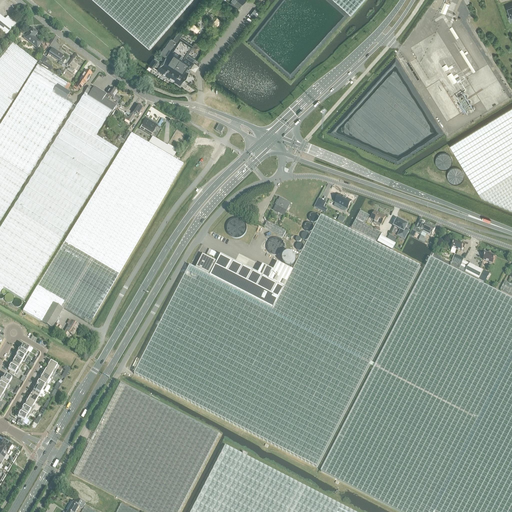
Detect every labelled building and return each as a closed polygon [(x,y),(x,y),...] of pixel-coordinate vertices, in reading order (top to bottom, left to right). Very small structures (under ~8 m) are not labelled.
[(94,0),(149,47),(189,0),(94,0)] [(232,2),(230,4),(238,10),(242,5),(245,0),(236,0),(237,0),(234,4),(232,2)] [(334,0),(351,14),(363,0),(334,0)] [(428,24),(432,16),(426,13),(422,21),(428,24)] [(0,31),(6,37),(14,27),(16,24),(8,16),(5,20),(0,16),(0,31)] [(217,26),(221,21),(217,18),(213,22),(217,26)] [(36,49),(41,43),(34,37),(37,33),(31,29),(23,39),(36,49)] [(164,47),(160,54),(166,58),(171,49),(178,38),(179,39),(184,32),(180,30),(176,35),(173,40),(171,39),(171,40),(170,39),(164,48),(164,47)] [(165,58),(165,59),(186,71),(187,70),(188,68),(189,69),(189,68),(193,63),(195,60),(187,54),(192,46),(179,39),(178,38),(171,49),(166,58),(165,58)] [(0,120),(37,62),(12,43),(0,58),(0,120)] [(194,43),(191,49),(196,52),(201,49),(200,44),(194,43)] [(59,62),(58,64),(60,65),(61,63),(62,64),(65,60),(62,58),(63,56),(52,49),(48,54),(59,62)] [(47,60),(46,58),(42,56),(38,64),(48,70),(51,66),(45,63),(47,60)] [(152,68),(154,65),(156,67),(160,62),(155,59),(154,60),(153,59),(149,65),(152,68)] [(165,59),(157,71),(174,82),(179,85),(182,81),(188,72),(186,71),(165,59)] [(71,62),(69,66),(78,72),(81,68),(71,62)] [(325,136),(400,163),(417,153),(420,149),(445,135),(443,132),(436,129),(400,66),(395,62),(393,63),(387,70),(388,67),(345,118),(340,121),(338,120),(325,136)] [(72,106),(64,101),(52,94),(61,80),(37,66),(25,84),(4,119),(0,124),(0,220),(3,216),(72,106)] [(457,114),(472,108),(460,80),(469,69),(458,74),(455,67),(453,68),(452,69),(448,73),(446,71),(449,79),(428,88),(432,99),(435,95),(431,91),(453,82),(455,88),(447,92),(452,104),(451,104),(453,110),(451,111),(454,113),(448,119),(445,116),(447,120),(458,115),(457,114)] [(85,84),(87,82),(91,74),(86,71),(75,88),(79,91),(84,83),(85,84)] [(67,84),(61,80),(52,94),(64,101),(69,93),(64,90),(67,84)] [(89,87),(84,93),(88,96),(88,97),(102,106),(111,112),(112,112),(113,110),(115,107),(116,106),(107,100),(109,97),(106,95),(105,94),(98,90),(94,87),(92,89),(89,87)] [(110,88),(106,95),(109,97),(118,103),(121,99),(115,95),(117,93),(116,91),(115,91),(114,91),(110,88)] [(39,166),(12,209),(61,240),(62,240),(118,150),(96,136),(111,112),(102,106),(88,97),(84,95),(66,124),(39,166)] [(143,109),(137,106),(131,115),(130,114),(128,119),(126,117),(125,119),(124,120),(130,123),(135,115),(138,117),(143,109)] [(511,107),(486,123),(449,146),(483,200),(511,212),(511,107)] [(145,119),(139,129),(151,137),(153,133),(157,126),(145,119)] [(181,131),(177,140),(181,142),(186,134),(181,131)] [(120,152),(22,311),(41,322),(53,303),(63,309),(85,322),(89,324),(183,164),(171,157),(131,134),(120,152)] [(119,135),(116,140),(123,144),(125,141),(120,138),(121,137),(119,135)] [(152,137),(150,141),(161,148),(163,144),(152,137)] [(335,203),(334,206),(341,210),(343,207),(347,209),(351,201),(346,199),(344,197),(344,198),(339,195),(335,203)] [(276,205),(275,208),(279,210),(277,213),(284,217),(291,204),(280,198),(278,201),(277,200),(275,205),(276,205)] [(318,199),(314,207),(325,213),(327,209),(323,207),(326,203),(318,199)] [(0,228),(0,292),(3,288),(23,301),(40,275),(61,241),(61,240),(12,209),(12,210),(0,228)] [(360,211),(351,228),(378,242),(377,243),(392,251),(396,245),(381,236),(382,234),(378,232),(375,230),(365,225),(370,216),(360,211)] [(380,227),(385,217),(380,215),(374,212),(371,220),(374,221),(373,224),(380,227)] [(135,373),(134,374),(170,393),(316,468),(369,365),(370,362),(419,267),(321,217),(293,271),(278,263),(273,271),(263,266),(258,275),(221,256),(218,261),(217,263),(203,256),(196,270),(193,268),(190,267),(189,267),(189,268),(160,324),(135,373)] [(408,224),(397,219),(394,226),(401,229),(398,235),(405,239),(409,230),(406,228),(408,224)] [(267,222),(264,228),(283,238),(286,232),(267,222)] [(413,231),(420,235),(421,235),(425,225),(420,222),(418,225),(416,224),(413,231)] [(421,235),(420,235),(418,240),(422,242),(426,234),(431,237),(435,229),(426,224),(425,225),(421,235)] [(464,249),(465,245),(454,241),(451,248),(461,252),(461,251),(463,252),(464,249)] [(493,264),(495,257),(484,253),(483,256),(484,257),(483,260),(488,262),(488,263),(492,264),(492,263),(493,264)] [(283,266),(294,266),(295,255),(284,254),(283,266)] [(450,265),(459,270),(464,272),(468,264),(463,261),(464,259),(455,255),(452,262),(450,265)] [(511,511),(511,299),(430,258),(320,472),(398,511),(511,511)] [(483,271),(468,264),(464,272),(483,282),(488,273),(483,271)] [(505,281),(500,290),(511,295),(511,283),(511,285),(505,281)] [(53,303),(41,322),(52,329),(63,309),(53,303)] [(74,331),(77,326),(68,321),(66,324),(68,326),(63,336),(66,338),(68,334),(72,336),(75,332),(74,331)] [(52,330),(57,332),(58,333),(59,331),(63,333),(63,332),(60,330),(62,327),(56,324),(52,330)] [(27,352),(30,348),(26,345),(25,347),(23,345),(21,348),(19,347),(17,351),(27,357),(29,353),(27,352)] [(24,363),(27,357),(17,351),(15,354),(17,355),(15,358),(22,362),(24,363)] [(20,365),(22,362),(15,358),(12,364),(20,369),(22,366),(20,365)] [(55,369),(57,366),(48,361),(47,362),(50,363),(47,368),(55,373),(57,370),(55,369)] [(16,375),(20,369),(12,364),(8,371),(10,372),(9,374),(13,376),(15,374),(16,375)] [(63,369),(65,370),(62,377),(66,378),(70,368),(65,366),(63,369)] [(55,373),(47,368),(45,367),(43,371),(45,372),(44,373),(42,372),(41,373),(50,378),(51,376),(53,377),(55,373)] [(46,384),(50,378),(41,373),(40,375),(42,376),(41,377),(40,376),(38,380),(39,381),(46,384)] [(8,386),(12,379),(5,376),(3,378),(2,377),(0,379),(0,381),(1,382),(8,386)] [(48,385),(46,384),(39,381),(37,385),(34,384),(34,386),(42,391),(44,392),(48,385)] [(7,390),(10,387),(8,386),(1,382),(0,383),(0,389),(4,392),(6,389),(7,390)] [(121,384),(74,475),(145,511),(179,511),(219,434),(121,384)] [(39,397),(42,391),(34,386),(33,387),(35,388),(34,390),(32,389),(30,392),(32,393),(39,397)] [(35,403),(39,397),(32,393),(29,398),(27,397),(26,398),(35,403)] [(33,406),(35,403),(26,398),(25,399),(28,401),(25,405),(33,410),(35,407),(33,406)] [(29,416),(33,410),(25,405),(22,410),(20,409),(19,410),(21,412),(29,416)] [(27,420),(29,416),(21,412),(18,417),(16,415),(15,417),(19,419),(18,421),(23,424),(26,419),(27,420)] [(33,428),(34,426),(37,427),(41,418),(37,416),(32,428),(33,428)] [(9,451),(12,446),(4,441),(1,446),(9,451)] [(9,451),(1,446),(0,447),(0,451),(6,455),(9,451)] [(251,511),(272,471),(225,446),(191,511),(251,511)] [(352,511),(272,471),(251,511),(352,511)] [(83,509),(85,504),(76,498),(69,511),(76,511),(80,507),(83,509)]
